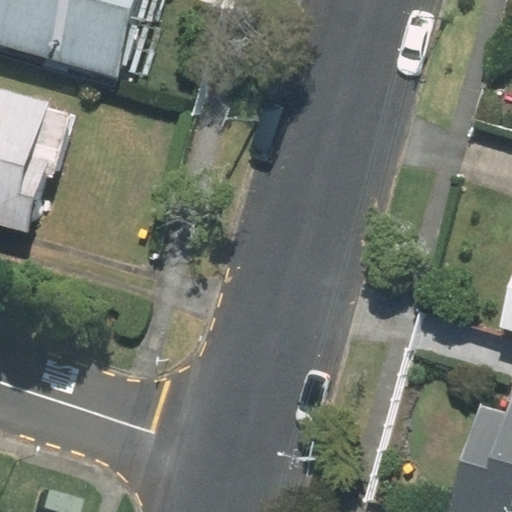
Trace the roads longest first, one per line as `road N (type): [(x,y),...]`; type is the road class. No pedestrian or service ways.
road 1 (residential): [(371,0),(242,460)]
road 2 (residential): [(242,460),(0,380)]
